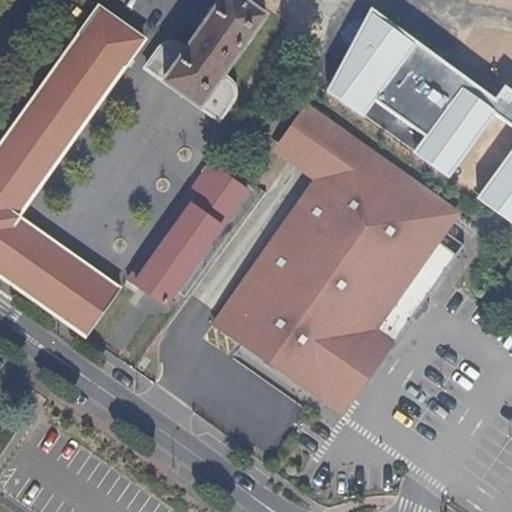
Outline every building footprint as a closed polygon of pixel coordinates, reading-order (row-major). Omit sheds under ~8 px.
[(222,76),(264,16),(240,0),(222,0),(205,25),(187,50),(180,46),(176,45),(171,44),(167,44),(163,46),(159,49),(145,69),(146,70),(185,97),(211,115),(218,120),(233,99),(234,96),(234,93),(233,87),(231,83),(229,81),(222,76)] [(511,148),(476,199),(511,225),(511,90),(505,86),(496,98),(371,8),(327,91),(363,118),(376,101),(425,136),(413,154),(448,179),(496,114),(511,126),(511,148)] [(17,218),(90,115),(127,64),(143,41),(101,12),(98,10),(47,80),(0,145),(0,275),(10,282),(40,304),(87,336),(120,290),(63,250),(17,218)] [(477,231),(458,218),(455,215),(373,157),(305,109),(279,145),(322,175),(316,183),(279,235),(233,300),(226,310),(215,325),(229,335),(275,368),(322,401),(372,331),(374,333),(394,346),(394,347),(457,258),(477,231)] [(322,175),(279,145),(274,153),(316,183),(322,175)] [(165,305),(246,191),(209,165),(194,187),(128,278),(129,280),(165,305)] [(394,346),(374,333),(372,331),(322,401),(324,403),(342,417),(394,346)]
